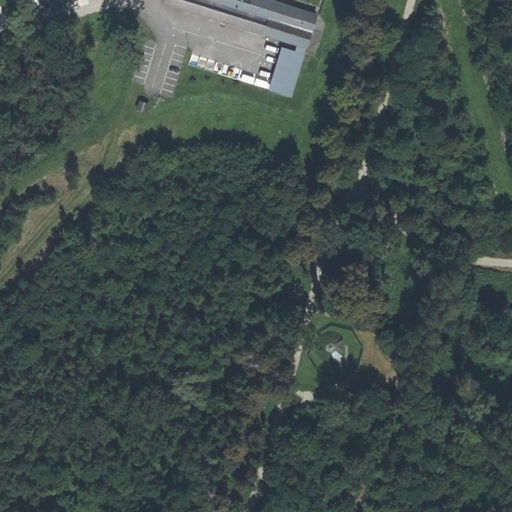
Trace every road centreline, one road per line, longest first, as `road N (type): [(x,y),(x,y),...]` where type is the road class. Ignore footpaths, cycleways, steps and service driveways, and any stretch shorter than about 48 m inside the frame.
road 1 (track): [(414,0),(250,511)]
road 2 (track): [(511,263),(436,253),(358,183)]
